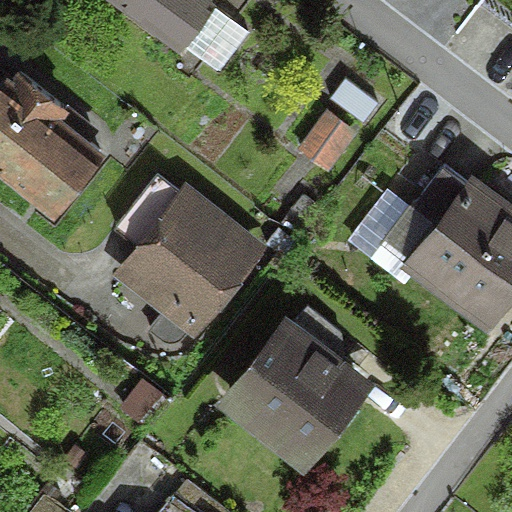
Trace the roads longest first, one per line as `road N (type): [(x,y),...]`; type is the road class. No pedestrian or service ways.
road 1 (residential): [(337,0),(511,132)]
road 2 (residential): [(418,511),(511,390)]
